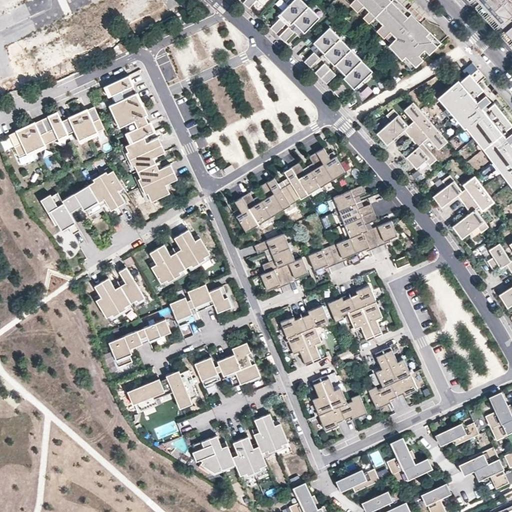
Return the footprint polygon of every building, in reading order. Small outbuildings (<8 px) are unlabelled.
[(35,77),(117,46),(107,19),(123,12),(131,33),(162,21),(154,0),(90,0),(92,4),(58,17),(68,43),(28,58),(35,77)] [(249,9),(256,0),(246,0),(243,4),(249,9)] [(313,13),(314,11),(302,0),(301,0),(299,3),(295,0),(288,0),(286,3),(288,5),(280,14),(291,25),(293,22),(299,28),(301,27),(306,32),(319,19),(313,13)] [(395,38),(356,0),(340,0),(387,46),(395,38)] [(405,56),(415,66),(441,42),(421,23),(414,30),(409,25),(416,18),(408,10),(398,0),(356,0),(395,38),(387,46),(402,60),(405,56)] [(511,0),(467,0),(471,4),(479,12),(494,28),(496,31),(511,49),(511,0)] [(414,30),(421,23),(419,21),(423,17),(417,11),(412,6),(408,10),(416,18),(409,25),(414,30)] [(276,34),(285,24),(280,19),(270,28),(276,34)] [(294,33),(288,27),(279,37),(284,42),(294,33)] [(369,67),(335,32),(333,34),(328,28),(315,41),(320,46),(319,48),(325,54),(326,52),(331,57),(329,59),(342,71),(343,70),(348,74),(344,78),(354,89),(363,81),(365,83),(372,77),(365,70),(369,67)] [(310,67),(319,58),(314,52),(304,62),(310,67)] [(478,68),(473,62),(465,69),(469,74),(471,72),(472,73),(478,68)] [(336,75),(325,63),(315,73),(326,84),(336,75)] [(511,143),(503,131),(511,123),(511,122),(495,101),(485,109),(475,95),(484,88),(472,73),(471,72),(469,74),(439,100),(464,128),(469,124),(511,181),(511,143)] [(154,132),(128,75),(107,86),(115,103),(125,125),(133,142),(145,136),(149,134),(154,132)] [(349,88),(343,83),(333,92),(339,98),(349,88)] [(409,112),(417,106),(413,101),(403,109),(413,121),(415,119),(409,112)] [(125,125),(115,103),(110,106),(120,127),(125,125)] [(104,128),(94,106),(62,120),(58,111),(47,116),(9,134),(19,156),(75,130),(79,139),(104,128)] [(436,142),(443,136),(417,106),(409,112),(415,119),(413,121),(408,126),(393,108),(386,115),(391,121),(391,122),(383,129),(393,140),(403,130),(417,146),(406,155),(415,165),(423,158),(429,166),(436,159),(422,143),(428,137),(430,136),(436,142)] [(393,140),(383,129),(391,122),(391,121),(377,133),(387,145),(393,140)] [(130,159),(162,144),(159,136),(152,140),(147,142),(145,136),(133,142),(126,145),(129,151),(127,152),(130,159)] [(438,149),(447,140),(443,136),(436,142),(430,136),(428,137),(438,149)] [(157,162),(154,157),(166,152),(162,144),(130,159),(133,166),(135,165),(138,171),(157,162)] [(246,231),(330,180),(346,171),(336,155),(331,158),(324,147),(310,156),(316,167),(306,173),(300,162),(285,171),(291,182),(281,188),(275,177),(268,181),(260,186),(267,197),(257,203),(250,192),(235,201),(242,212),(237,215),(246,231)] [(142,186),(175,171),(171,163),(160,169),(157,162),(138,171),(141,177),(139,178),(142,186)] [(124,187),(113,169),(107,173),(106,171),(100,175),(118,205),(125,201),(119,190),(124,187)] [(418,169),(411,175),(417,182),(423,177),(418,169)] [(173,188),(170,182),(178,178),(175,171),(142,186),(146,194),(148,192),(151,198),(173,188)] [(118,205),(100,175),(93,179),(95,181),(89,184),(99,202),(105,199),(111,210),(118,205)] [(494,201),(474,175),(467,181),(470,185),(466,189),(462,192),(449,175),(442,181),(446,186),(437,192),(446,204),(457,195),(470,213),(459,221),(467,232),(476,226),(476,227),(481,232),(488,227),(475,209),(479,206),(483,203),(486,207),(494,201)] [(99,202),(89,184),(63,200),(70,212),(84,204),(91,214),(103,207),(99,202)] [(389,242),(388,239),(397,235),(391,220),(367,230),(365,224),(377,219),(371,203),(358,208),(354,197),(366,192),(363,184),(333,197),(350,237),(308,254),(315,269),(324,265),(325,268),(329,267),(344,260),(347,259),(346,256),(366,248),(367,251),(370,249),(384,244),(389,242)] [(63,200),(58,192),(52,196),(45,200),(58,223),(63,230),(69,226),(74,234),(80,230),(70,212),(63,200)] [(446,204),(437,192),(433,196),(441,207),(446,204)] [(58,223),(45,200),(52,196),(51,193),(41,199),(56,224),(58,223)] [(467,232),(459,221),(452,226),(461,238),(476,227),(476,226),(467,232)] [(205,256),(210,253),(201,237),(195,240),(189,229),(181,233),(199,262),(206,258),(205,256)] [(199,262),(181,233),(174,237),(181,248),(176,251),(186,268),(191,265),(192,267),(199,262)] [(295,260),(284,233),(255,245),(258,253),(270,248),(275,259),(263,264),(266,272),(261,274),(267,289),(277,285),(278,288),(281,287),(298,279),(300,279),(298,276),(308,272),(302,257),(295,260)] [(186,268),(176,251),(171,254),(164,243),(157,248),(175,277),(181,273),(180,271),(186,268)] [(511,260),(510,261),(499,243),(491,248),(496,255),(493,257),(487,261),(494,272),(506,264),(511,274),(511,285),(506,290),(511,299),(511,260)] [(175,277),(157,248),(150,252),(157,263),(151,266),(161,282),(167,279),(168,281),(175,277)] [(394,260),(397,267),(409,262),(406,255),(394,260)] [(131,256),(123,260),(127,268),(135,264),(131,256)] [(145,297),(126,266),(119,270),(126,281),(121,285),(131,302),(137,299),(138,301),(145,297)] [(116,288),(109,277),(102,281),(120,312),(127,308),(126,305),(131,302),(121,285),(116,288)] [(120,312),(102,281),(95,285),(101,296),(96,299),(107,317),(112,313),(114,315),(120,312)] [(232,306),(224,285),(209,291),(206,283),(188,290),(191,299),(188,300),(186,296),(170,303),(171,305),(179,326),(195,319),(191,308),(195,306),(197,311),(198,311),(214,304),(218,312),(232,306)] [(383,316),(370,284),(356,290),(358,293),(341,300),(339,297),(328,302),(336,321),(344,317),(343,314),(348,312),(355,328),(361,325),(367,340),(369,339),(382,334),(383,334),(377,318),(383,316)] [(511,299),(506,290),(499,294),(507,307),(511,303),(511,299)] [(322,341),(315,325),(321,323),(322,326),(330,323),(322,304),(311,309),(312,312),(295,319),(294,316),(280,321),(294,353),(300,350),(306,365),(308,365),(322,359),(315,344),(322,341)] [(171,331),(170,329),(166,318),(137,330),(143,343),(149,341),(171,331)] [(143,343),(137,330),(109,342),(119,367),(133,361),(128,349),(136,346),(143,343)] [(252,355),(247,342),(233,348),(235,354),(241,368),(255,362),(252,355)] [(418,391),(405,360),(399,363),(392,347),(391,348),(378,353),(377,354),(383,369),(377,372),(383,387),(378,390),(377,386),(369,390),(376,409),(388,404),(386,401),(390,399),(403,394),(405,397),(418,391)] [(241,368),(235,354),(218,361),(219,365),(215,366),(211,356),(195,363),(205,386),(220,379),(217,372),(221,371),(223,376),(228,374),(233,387),(240,384),(261,375),(255,362),(241,368)] [(197,395),(193,384),(195,383),(189,369),(176,375),(174,372),(167,375),(168,378),(174,391),(167,394),(172,406),(197,395)] [(347,402),(341,387),(334,389),(328,374),(327,374),(313,380),(312,380),(319,396),(313,398),(326,430),(337,425),(336,422),(353,415),(354,418),(367,413),(359,394),(351,397),(353,400),(347,402)] [(174,391),(168,378),(160,381),(151,385),(149,382),(133,389),(138,402),(141,409),(158,402),(156,399),(167,394),(174,391)] [(138,402),(133,389),(128,391),(134,404),(138,402)] [(509,404),(502,390),(490,396),(496,410),(509,404)] [(491,428),(511,418),(511,408),(510,404),(509,404),(496,410),(485,415),(491,428)] [(288,442),(280,423),(274,425),(269,413),(263,416),(276,450),(283,447),(282,444),(288,442)] [(276,450),(263,416),(255,419),(260,432),(254,434),(259,446),(262,452),(267,450),(268,453),(276,450)] [(511,431),(511,418),(491,428),(495,438),(496,439),(511,431)] [(451,439),(449,433),(463,427),(461,422),(436,433),(441,444),(451,439)] [(454,445),(479,434),(474,422),(463,427),(449,433),(451,439),(454,445)] [(233,457),(228,445),(222,447),(217,435),(210,439),(223,469),(236,464),(233,457)] [(262,452),(259,446),(254,448),(249,436),(241,439),(255,472),(262,469),(261,467),(267,464),(262,452)] [(409,450),(403,436),(391,442),(397,456),(399,455),(409,450)] [(223,469),(210,439),(202,442),(194,445),(199,459),(203,461),(201,464),(215,472),(223,469)] [(255,472),(241,439),(233,442),(238,454),(233,457),(236,464),(241,475),(247,473),(248,475),(255,472)] [(498,459),(499,458),(493,446),(468,458),(469,460),(474,470),(485,465),(498,459)] [(418,462),(412,449),(409,450),(399,455),(397,456),(387,461),(393,473),(418,462)] [(370,453),(375,467),(384,464),(378,450),(370,453)] [(432,467),(428,457),(418,462),(422,472),(432,467)] [(507,479),(498,459),(485,465),(490,475),(495,485),(507,479)] [(474,470),(469,460),(459,464),(463,471),(464,474),(467,473),(472,470),(474,470)] [(422,472),(418,462),(393,473),(398,485),(423,473),(422,472)] [(490,475),(485,465),(474,470),(479,480),(490,475)] [(352,485),(349,479),(364,473),(361,468),(336,479),(340,487),(341,490),(352,485)] [(374,468),(364,473),(349,479),(352,485),(354,491),(379,480),(374,468)] [(312,495),(305,481),(294,487),(300,501),(309,497),(312,495)] [(449,494),(444,483),(435,488),(440,498),(449,494)] [(440,498),(435,488),(422,494),(430,511),(445,511),(446,511),(440,498)] [(400,489),(390,494),(375,501),(378,507),(380,511),(382,511),(391,508),(404,502),(406,501),(400,489)] [(375,501),(390,494),(388,490),(363,501),(367,510),(368,511),(378,507),(375,501)] [(309,511),(321,507),(315,494),(312,495),(309,497),(300,501),(290,505),(292,511),(309,511)] [(408,511),(404,502),(391,508),(392,511),(408,511)]
